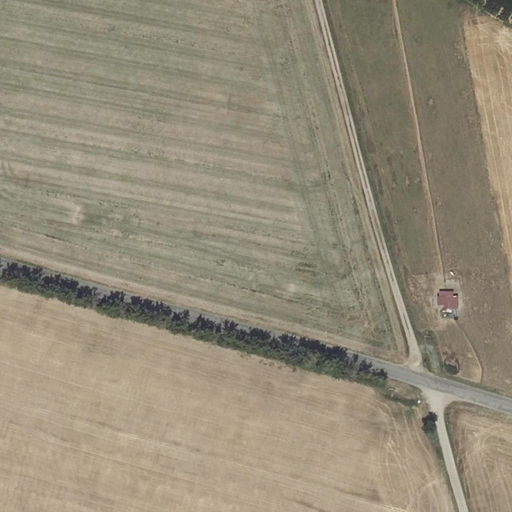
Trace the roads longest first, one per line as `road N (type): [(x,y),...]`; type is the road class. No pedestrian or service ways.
road 1 (unclassified): [(511,404),(0,261)]
road 2 (track): [(317,0),(424,377)]
road 3 (track): [(463,511),(424,377)]
